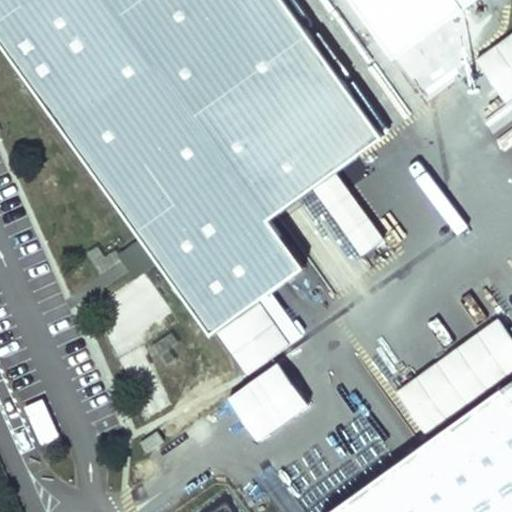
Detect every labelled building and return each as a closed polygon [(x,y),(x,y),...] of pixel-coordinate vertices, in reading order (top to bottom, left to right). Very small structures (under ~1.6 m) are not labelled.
[(390,134),(292,0),(0,0),(0,30),(218,332),(311,265),(276,217),(390,134)] [(511,32),(478,58),(510,102),(511,100),(511,32)] [(511,326),(507,319),(395,384),(423,431),(511,379),(511,326)] [(172,334),(153,342),(162,366),(182,358),(172,334)] [(511,511),(511,386),(327,507),(330,511),(511,511)]
